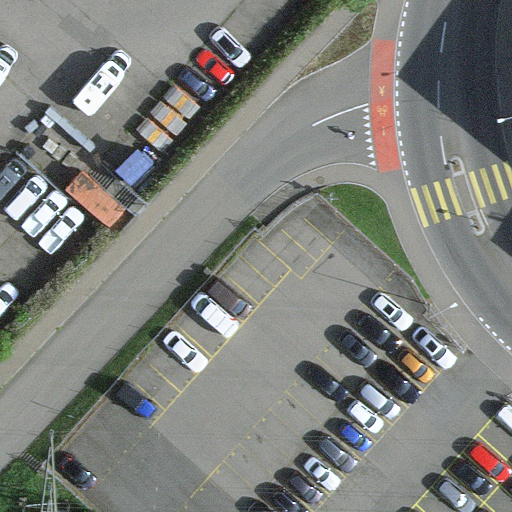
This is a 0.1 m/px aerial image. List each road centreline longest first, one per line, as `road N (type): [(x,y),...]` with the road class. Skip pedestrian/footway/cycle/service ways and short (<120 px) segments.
road 1 (residential): [(441,96),(341,120),(240,181),(144,271),(0,429)]
road 2 (tertiary): [(511,273),(462,193),(441,96)]
